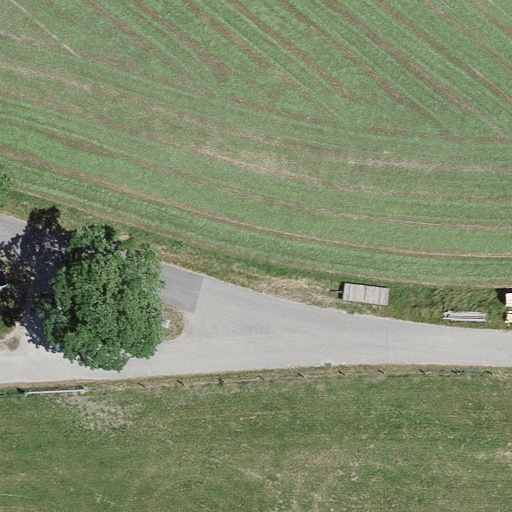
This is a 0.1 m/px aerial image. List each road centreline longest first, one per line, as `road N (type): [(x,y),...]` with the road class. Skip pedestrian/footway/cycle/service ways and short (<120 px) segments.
road 1 (track): [(511,348),(335,337),(104,277),(0,236)]
road 2 (track): [(279,324),(189,357),(0,373)]
